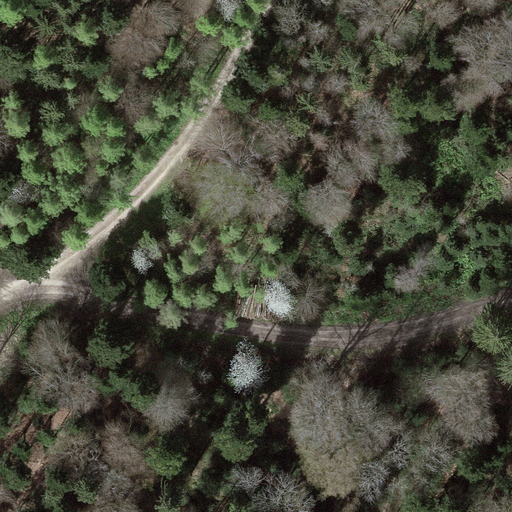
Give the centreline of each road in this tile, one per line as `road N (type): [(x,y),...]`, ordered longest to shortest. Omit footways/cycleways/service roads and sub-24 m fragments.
road 1 (track): [(511,299),(453,322),(376,337),(249,337),(37,282)]
road 2 (track): [(0,298),(37,282),(154,180),(204,119),(268,0)]
